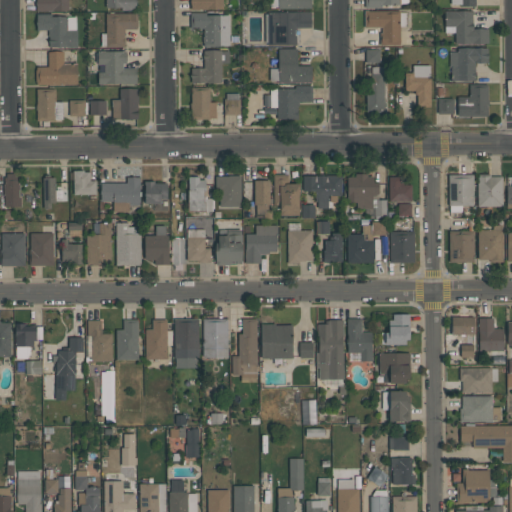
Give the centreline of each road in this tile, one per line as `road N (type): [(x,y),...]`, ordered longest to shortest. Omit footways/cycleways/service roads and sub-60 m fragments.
road 1 (residential): [(0,150),(511,143)]
road 2 (residential): [(0,294),(511,289)]
road 3 (residential): [(430,144),(433,511)]
road 4 (residential): [(9,0),(9,150)]
road 5 (residential): [(163,0),(163,148)]
road 6 (residential): [(338,0),(336,145)]
